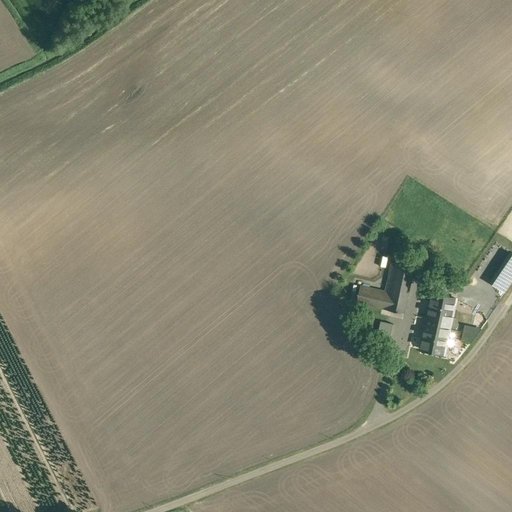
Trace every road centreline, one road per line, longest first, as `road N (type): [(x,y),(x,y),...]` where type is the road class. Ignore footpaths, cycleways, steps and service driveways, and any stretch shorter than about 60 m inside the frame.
road 1 (unclassified): [(130,511),(367,425),(433,386)]
road 2 (track): [(433,386),(511,291)]
